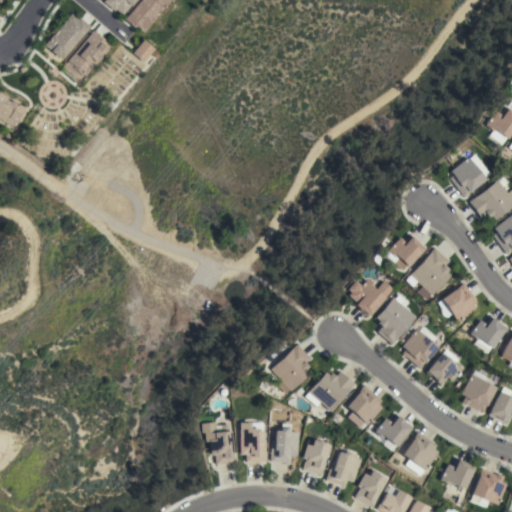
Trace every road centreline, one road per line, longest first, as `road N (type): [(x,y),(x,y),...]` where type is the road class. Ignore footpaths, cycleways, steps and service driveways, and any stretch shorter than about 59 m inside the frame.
road 1 (residential): [(511,453),(443,423),(331,333)]
road 2 (residential): [(187,511),(256,494),(324,511)]
road 3 (residential): [(511,301),(418,200)]
